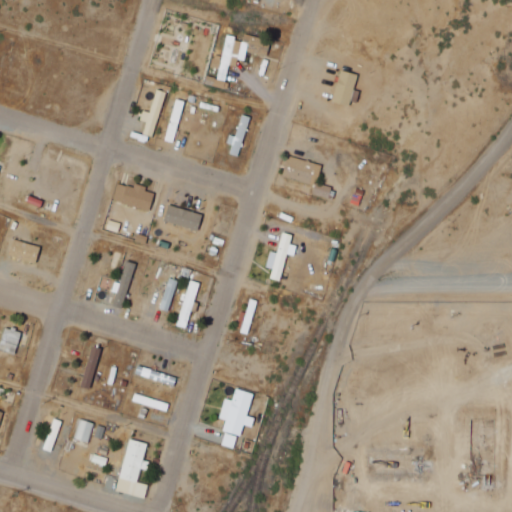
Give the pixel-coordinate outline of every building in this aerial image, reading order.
[(266,56),(270,40),(243,34),(241,41),(248,43),(246,51),(266,56)] [(246,43),(234,41),(235,37),(225,35),(221,56),(213,55),(211,67),(218,68),(216,80),(225,82),(229,57),(243,60),(246,43)] [(355,73),(338,71),(333,103),(350,106),(355,73)] [(142,135),(152,137),(165,92),(155,90),(149,112),(141,111),(139,120),(145,122),(142,135)] [(172,143),(183,102),(175,99),(163,141),(172,143)] [(249,118),(241,115),(234,137),(228,135),(225,144),(231,146),(228,154),(237,157),(249,118)] [(282,177),(314,184),(312,195),(328,198),(330,187),(316,184),(321,165),(287,156),(282,177)] [(149,210),(153,193),(144,191),(145,186),(134,184),(133,187),(116,184),(112,202),(149,210)] [(162,222),(197,231),(201,214),(167,205),(162,222)] [(286,255),(293,256),(296,246),(289,245),(291,235),(281,233),(276,253),(269,252),(265,268),(271,269),(269,279),(280,282),(286,255)] [(35,262),(38,245),(11,240),(8,257),(35,262)] [(117,283),(113,282),(110,292),(114,293),(111,305),(121,308),(135,264),(124,261),(117,283)] [(175,326),(185,329),(198,283),(189,280),(175,326)] [(0,350),(14,355),(21,332),(4,326),(0,340),(0,350)] [(100,348),(91,346),(79,386),(89,389),(100,348)] [(223,398),(218,418),(225,420),(222,431),(240,436),(243,425),(251,427),(254,417),(246,415),(252,393),(235,388),(232,400),(223,398)] [(74,439),(88,442),(92,422),(78,419),(74,439)] [(116,491),(144,498),(147,484),(136,482),(139,468),(146,470),(148,461),(142,460),(146,443),(128,439),(116,491)] [(106,457),(92,455),(90,463),(105,466),(106,457)]
